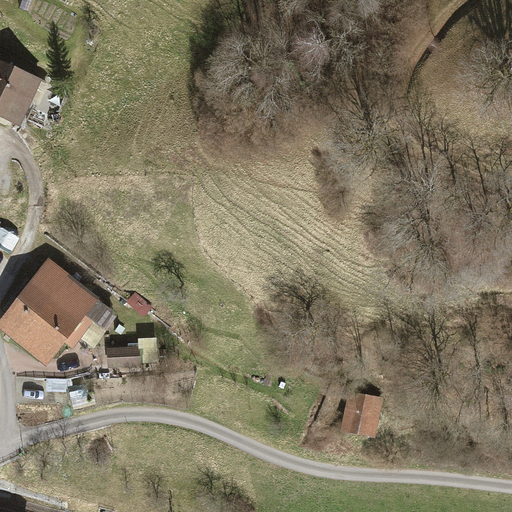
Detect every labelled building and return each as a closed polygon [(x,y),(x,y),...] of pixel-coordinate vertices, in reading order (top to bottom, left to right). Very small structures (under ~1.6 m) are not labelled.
[(0,122),(20,131),(36,96),(43,81),(0,61),(0,122)] [(0,323),(0,332),(22,349),(75,280),(48,260),(3,320),(0,323)] [(101,300),(75,280),(22,349),(49,369),(76,334),(101,300)] [(135,293),(126,304),(144,319),(153,308),(135,293)] [(139,349),(107,351),(108,370),(141,368),(141,364),(158,363),(157,340),(139,341),(139,349)] [(80,386),(68,389),(70,399),(83,396),(80,386)] [(383,401),(349,394),(341,435),(375,442),(383,401)]
